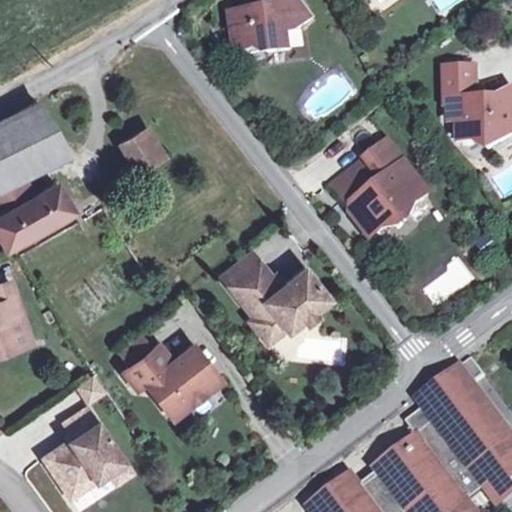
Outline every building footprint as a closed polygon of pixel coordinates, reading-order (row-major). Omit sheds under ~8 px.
[(233,44),(244,52),(266,48),(267,54),(291,51),(287,33),(295,32),(311,18),(296,0),(281,0),(268,10),(255,13),(254,10),(228,15),(233,44)] [(371,0),(380,12),(398,0),(371,0)] [(429,0),(442,17),(465,0),(429,0)] [(476,66),(445,67),(446,106),(450,106),(451,121),(459,121),(460,141),(474,140),(490,148),(511,133),(511,88),(500,97),(478,97),(476,66)] [(14,112),(0,118),(0,172),(13,166),(60,142),(36,100),(14,112)] [(161,119),(146,127),(161,152),(176,143),(161,119)] [(161,152),(146,127),(118,143),(135,170),(163,154),(161,152)] [(389,143),(338,184),(362,214),(356,218),(372,240),(385,230),(396,228),(412,216),(416,204),(430,195),(389,143)] [(0,212),(32,194),(13,166),(0,172),(0,212)] [(32,194),(0,212),(0,242),(2,246),(70,207),(54,182),(32,194)] [(251,253),(221,277),(229,287),(260,264),(251,253)] [(271,277),(260,264),(229,287),(224,291),(247,321),(252,317),(262,330),(276,319),(286,331),(298,322),(305,323),(314,316),(315,308),(327,299),(304,269),(283,284),(279,288),(271,277)] [(275,274),(271,277),(279,288),(283,284),(275,274)] [(0,345),(7,343),(8,347),(28,341),(8,279),(0,281),(0,345)] [(252,317),(247,321),(257,333),(265,343),(267,346),(286,331),(276,319),(262,330),(252,317)] [(118,354),(127,366),(151,347),(142,336),(118,354)] [(127,366),(121,370),(134,389),(138,386),(162,418),(185,400),(188,404),(204,391),(194,377),(209,366),(191,343),(169,360),(156,343),(151,347),(127,366)] [(491,493),(511,476),(511,433),(473,382),(484,373),(471,356),(460,365),(417,397),(424,405),(405,419),(418,436),(376,467),(378,470),(360,484),(351,474),(310,506),(314,511),(408,511),(410,511),(465,511),(473,506),(460,489),(478,476),(491,493)] [(219,379),(209,366),(194,377),(204,391),(219,379)] [(84,405),(61,421),(71,436),(45,454),(67,488),(89,474),(92,479),(105,470),(112,481),(128,471),(84,405)] [(67,488),(45,454),(41,456),(67,496),(92,479),(89,474),(67,488)] [(511,493),(511,476),(491,493),(499,503),(511,493)]
